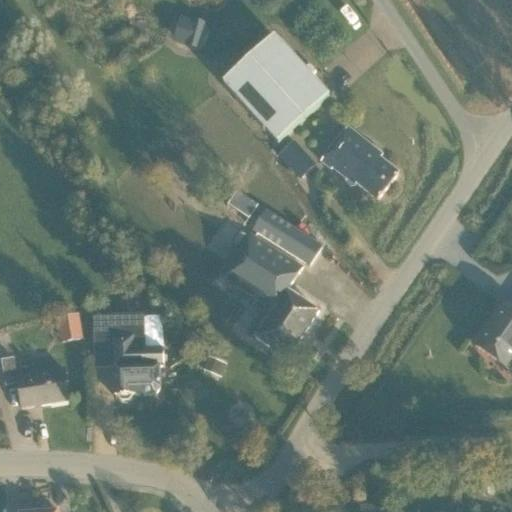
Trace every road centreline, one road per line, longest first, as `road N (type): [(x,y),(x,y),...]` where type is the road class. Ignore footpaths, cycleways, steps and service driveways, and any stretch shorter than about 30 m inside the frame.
road 1 (unclassified): [(213,506),(267,487),(484,158)]
road 2 (tertiary): [(0,464),(169,482),(213,506)]
road 3 (unclassified): [(484,158),(380,0)]
